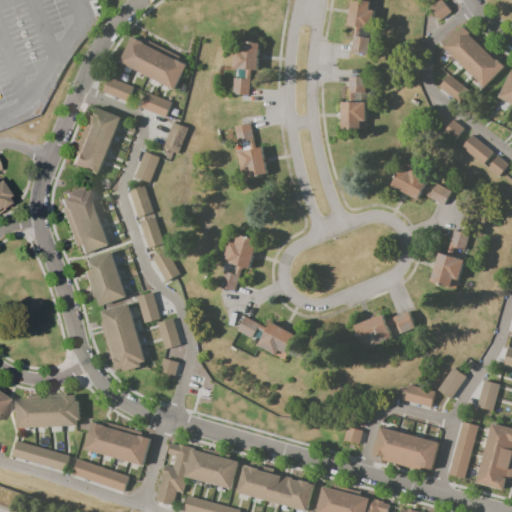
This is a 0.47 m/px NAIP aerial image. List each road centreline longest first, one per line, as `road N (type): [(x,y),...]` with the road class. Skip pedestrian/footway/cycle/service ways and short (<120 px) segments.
road 1 (residential): [(53,154),(0,146),(6,465),(141,509)]
road 2 (residential): [(145,0),(93,66),(53,154),(39,220),(89,368),(105,389),(167,421)]
road 3 (residential): [(167,421),(499,511)]
road 4 (residential): [(394,278),(407,239),(398,225),(369,217),(300,246),(285,271),(287,286),(306,306),(394,278)]
road 5 (residential): [(39,220),(0,238),(17,376),(43,382),(89,368)]
road 6 (residential): [(300,0),(292,125),(322,236)]
road 7 (residential): [(345,227),(316,122),(324,0)]
